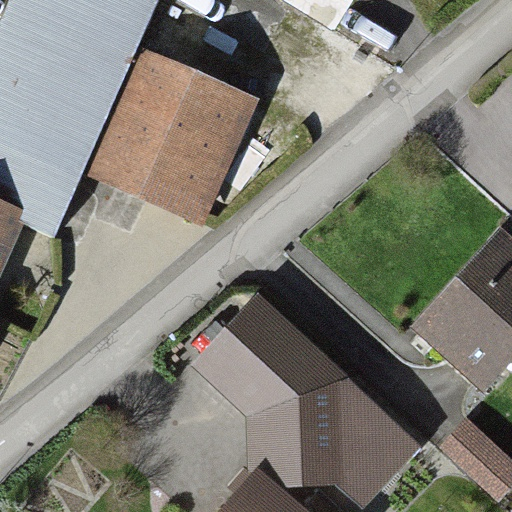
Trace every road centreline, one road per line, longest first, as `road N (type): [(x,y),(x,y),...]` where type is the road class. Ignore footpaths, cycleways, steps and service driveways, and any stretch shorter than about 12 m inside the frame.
road 1 (residential): [(511,18),(0,448)]
road 2 (unknown): [(264,226),(448,416)]
